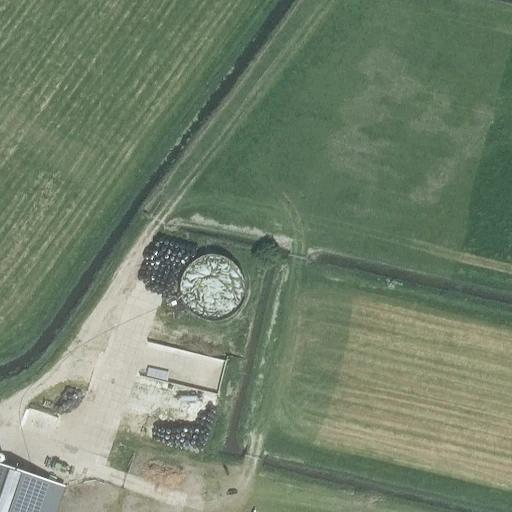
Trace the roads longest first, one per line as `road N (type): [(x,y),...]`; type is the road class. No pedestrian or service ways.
road 1 (track): [(0,417),(84,334),(154,225),(328,0)]
road 2 (track): [(81,466),(151,290)]
